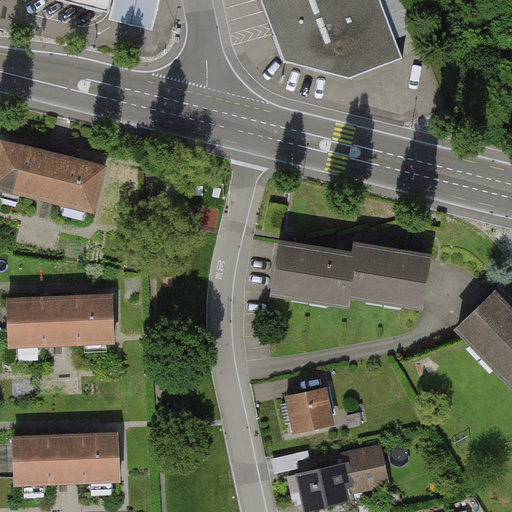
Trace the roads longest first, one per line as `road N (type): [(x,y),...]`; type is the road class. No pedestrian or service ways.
road 1 (residential): [(255,511),(225,379),(220,315),(257,130)]
road 2 (primary): [(257,130),(511,192)]
road 3 (primary): [(0,71),(195,115)]
